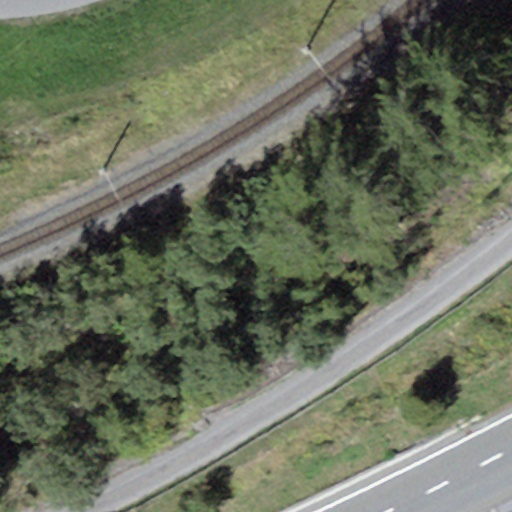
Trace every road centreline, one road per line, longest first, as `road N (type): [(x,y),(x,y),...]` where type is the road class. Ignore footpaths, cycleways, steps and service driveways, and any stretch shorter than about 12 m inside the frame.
road 1 (unclassified): [(68,511),(198,446),(307,378),(511,231)]
road 2 (tertiary): [(511,428),(358,511)]
